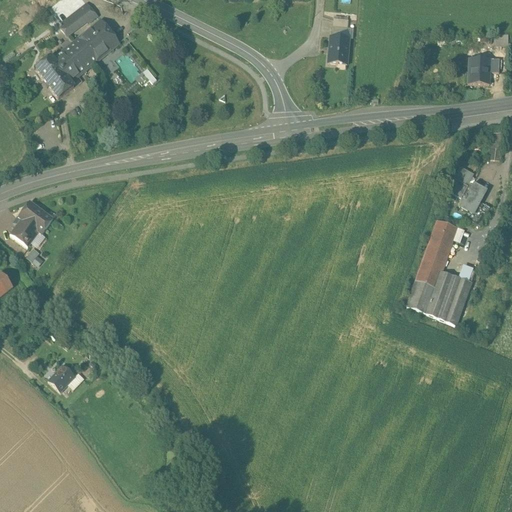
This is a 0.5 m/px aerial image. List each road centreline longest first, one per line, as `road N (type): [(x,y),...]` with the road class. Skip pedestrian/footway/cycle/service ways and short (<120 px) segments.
road 1 (secondary): [(0,196),(92,167),(289,133)]
road 2 (secondary): [(289,133),(511,103)]
road 3 (tertiary): [(142,0),(235,46),(270,73)]
